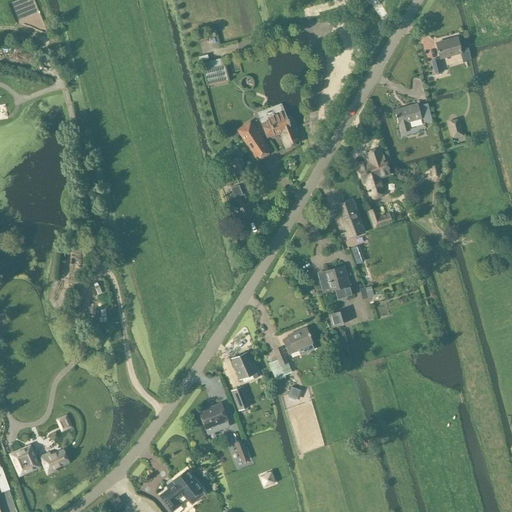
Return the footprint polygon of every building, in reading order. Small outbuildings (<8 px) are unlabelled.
[(460,53),(461,53),(460,49),(457,37),(437,43),(441,58),(460,53)] [(468,47),(460,49),(461,53),(460,53),(463,62),(470,60),(470,59),(468,47)] [(435,74),(442,72),(438,58),(431,60),(435,74)] [(223,66),(204,71),(207,85),(227,80),(224,66),(223,66)] [(408,122),(421,119),(417,104),(395,109),(399,124),(400,124),(402,132),(410,130),(408,122)] [(284,112),(274,116),(275,119),(261,124),(266,137),(280,132),(283,138),(281,138),(285,147),(296,143),(293,135),(296,134),(290,120),(289,121),(287,116),(285,117),(284,112)] [(430,113),(424,115),(424,116),(422,116),(424,123),(432,121),(430,113)] [(459,119),(449,122),(453,137),(463,135),(459,119)] [(271,150),(250,120),(236,130),(257,160),(271,150)] [(381,178),(389,175),(380,149),(365,154),(367,160),(357,164),(363,184),(365,183),(369,195),(372,194),(372,197),(373,198),(374,198),(376,198),(382,196),(383,195),(383,194),(383,193),(382,190),(385,190),(381,178)] [(242,155),(233,159),(239,174),(248,170),(242,155)] [(430,165),(432,177),(441,175),(438,163),(430,165)] [(233,192),(227,195),(231,207),(234,206),(241,224),(249,221),(248,218),(253,216),(244,194),(243,195),(239,185),(231,188),(233,192)] [(347,238),(365,232),(353,199),(336,204),(347,238)] [(374,229),(393,223),(389,212),(379,215),(377,208),(368,211),(374,229)] [(359,255),(356,246),(350,248),(353,257),(359,255)] [(322,292),(334,289),(337,300),(353,295),(350,284),(348,285),(344,266),(322,272),(325,284),(321,285),(322,292)] [(365,287),(359,288),(362,299),(368,298),(368,297),(373,296),(372,289),(371,287),(371,286),(367,287),(365,288),(365,287)] [(332,328),(343,325),(339,311),(328,314),(332,328)] [(298,349),(313,343),(306,328),(298,331),(299,333),(282,338),(289,354),(298,350),(298,349)] [(344,331),(338,333),(340,341),(346,339),(344,331)] [(282,347),(274,350),(278,359),(277,359),(280,364),(287,361),(282,347)] [(239,379),(256,372),(248,352),(230,359),(239,379)] [(287,361),(280,364),(285,376),(292,373),(287,361)] [(248,406),(241,387),(232,391),(239,410),(248,406)] [(205,429),(227,421),(221,403),(204,410),(204,411),(200,413),(205,429)] [(67,416),(58,420),(63,431),(72,427),(67,416)] [(242,462),(249,460),(242,441),(235,443),(242,462)] [(69,462),(64,450),(37,461),(30,445),(11,454),(20,474),(43,464),(47,474),(57,470),(56,468),(69,462)] [(194,494),(201,488),(187,470),(172,481),(175,483),(159,495),(171,511),(180,505),(177,500),(183,495),(187,499),(188,499),(192,504),(198,499),(194,494)] [(269,474),(257,477),(260,487),(272,484),(269,474)] [(116,510),(123,506),(118,496),(110,501),(116,510)]
